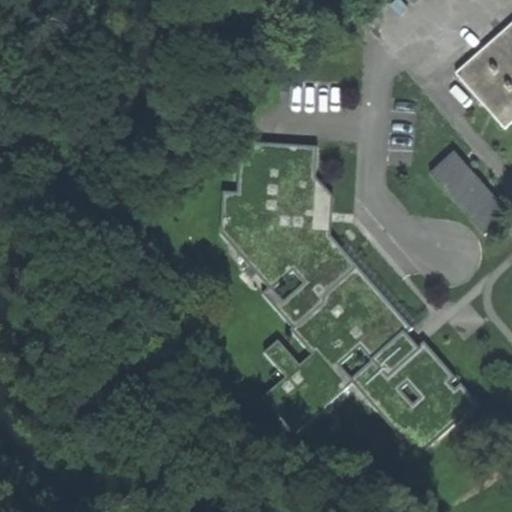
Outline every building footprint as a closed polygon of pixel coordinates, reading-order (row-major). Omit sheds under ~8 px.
[(511,28),(458,75),(507,132),(511,126),(511,28)] [(319,152),(246,149),(243,199),(227,199),(225,236),(273,290),(265,297),(316,358),(320,355),(335,371),(339,367),(362,348),(376,364),(405,338),(413,331),(332,241),(335,197),(316,180),(319,152)] [(486,234),(510,213),(456,152),(432,173),(486,234)] [(421,355),(405,338),(376,364),(392,382),(421,355)] [(354,384),(339,367),(335,371),(320,355),(316,358),(303,370),(281,345),(267,356),(289,381),(267,401),(297,435),(354,384)] [(455,381),(427,350),(421,355),(392,382),(376,364),(354,384),(421,458),(478,407),(463,391),(456,397),(448,387),(455,381)]
